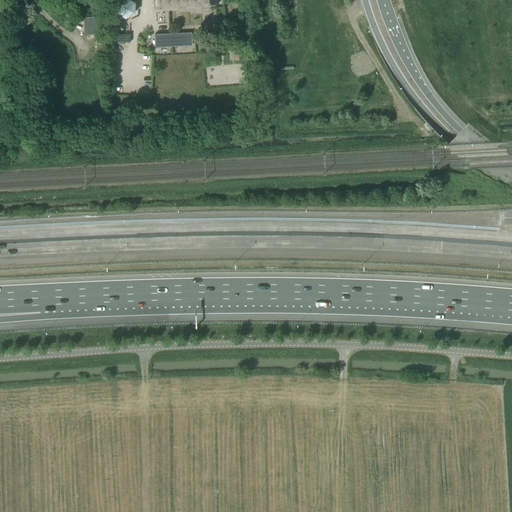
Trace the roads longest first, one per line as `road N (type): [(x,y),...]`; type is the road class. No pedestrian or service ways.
road 1 (unclassified): [(511,356),(292,343),(0,359)]
road 2 (motorway): [(43,298),(275,292),(511,304)]
road 3 (motorway): [(324,241),(0,251)]
road 4 (secondary): [(364,0),(399,78),(423,110),(480,161),(511,176)]
road 5 (secondary): [(511,172),(429,97),(383,0)]
road 6 (motorway): [(511,253),(324,241)]
road 7 (motorway): [(501,222),(324,241)]
